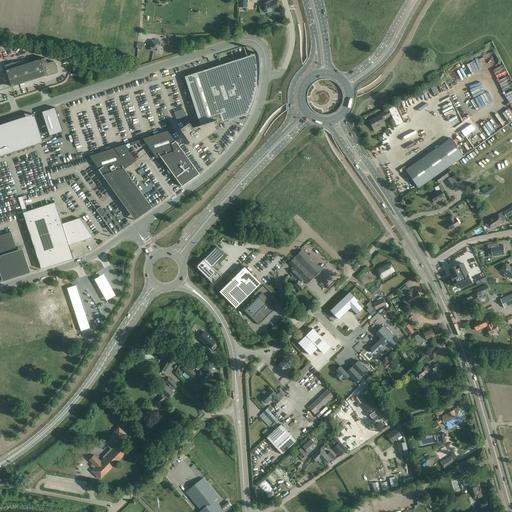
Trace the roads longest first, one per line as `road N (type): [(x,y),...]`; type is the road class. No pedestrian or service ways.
road 1 (unclassified): [(265,76),(263,50),(245,39),(0,118)]
road 2 (primary): [(423,267),(464,360),(509,511)]
road 3 (primary): [(511,502),(468,358),(427,264)]
road 4 (secondary): [(0,466),(67,412),(160,287)]
road 5 (secondary): [(150,280),(69,403),(0,461)]
road 6 (unclassified): [(137,225),(232,149),(258,108),(265,76)]
road 7 (secondary): [(180,260),(283,142),(315,119)]
road 8 (primary): [(324,121),(423,267)]
road 9 (primary): [(427,264),(343,124),(344,112)]
road 10 (secondary): [(281,132),(171,253)]
road 11 (residential): [(116,506),(213,412),(234,410)]
road 12 (residential): [(234,356),(274,349),(350,272)]
road 13 (unclassified): [(0,287),(87,258),(131,230)]
